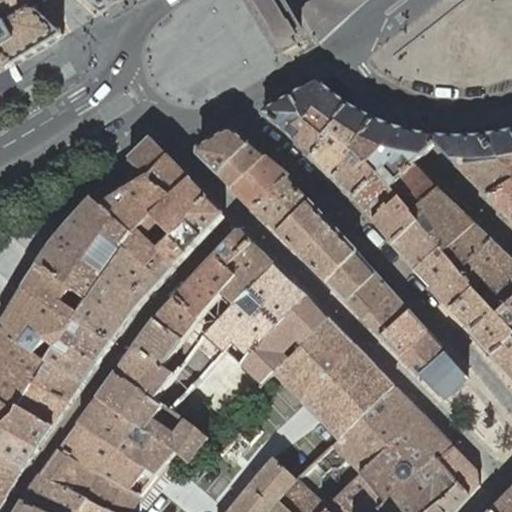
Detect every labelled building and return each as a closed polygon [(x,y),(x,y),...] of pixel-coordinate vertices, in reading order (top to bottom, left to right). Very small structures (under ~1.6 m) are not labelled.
[(0,0),(0,29),(39,10),(28,0),(0,0)] [(88,0),(104,14),(126,0),(88,0)] [(248,0),(283,58),(309,43),(283,0),(248,0)] [(0,29),(0,49),(11,70),(64,37),(65,36),(64,34),(39,10),(0,29)] [(0,76),(11,70),(0,49),(0,76)] [(306,118),(325,139),(350,105),(348,104),(332,92),(322,82),(320,80),(293,96),(306,118)] [(289,135),(312,158),(327,141),(325,139),(306,118),(293,96),(293,97),(263,114),(263,116),(289,135)] [(312,158),(334,180),(357,156),(352,152),(377,121),(375,120),(361,112),(350,105),(325,139),(327,141),(312,158)] [(357,156),(370,166),(403,130),(401,130),(388,126),(377,121),(352,152),(357,156)] [(378,176),(390,189),(416,164),(402,150),(410,142),(413,132),(407,130),(407,131),(403,130),(370,166),(377,176),(378,176)] [(416,164),(417,166),(426,156),(436,147),(429,140),(430,135),(422,133),(413,132),(410,142),(402,150),(416,164)] [(429,140),(436,147),(488,199),(511,183),(511,133),(511,132),(510,132),(486,137),(468,138),(443,138),(436,137),(436,136),(430,135),(429,140)] [(201,156),(223,177),(252,148),(236,134),(231,134),(201,150),(201,156)] [(94,200),(93,202),(137,236),(127,250),(151,269),(163,253),(178,268),(185,262),(225,219),(224,214),(170,157),(152,138),(129,161),(94,200)] [(252,148),(223,177),(237,191),(267,160),(252,148)] [(334,180),(356,202),(377,176),(370,166),(357,156),(334,180)] [(267,160),(237,191),(256,209),(252,213),(254,214),(291,180),(267,160)] [(400,202),(412,215),(439,190),(417,166),(416,164),(390,189),(401,201),(400,202)] [(376,223),(400,202),(401,201),(390,189),(378,176),(377,176),(356,202),(376,223)] [(291,180),(254,214),(279,233),(310,203),(290,184),(293,181),(291,180)] [(511,183),(488,199),(511,222),(511,183)] [(420,224),(442,250),(445,254),(476,225),(439,190),(412,215),(420,224)] [(76,321),(116,342),(141,308),(178,268),(163,253),(151,269),(127,250),(137,236),(93,202),(58,241),(56,243),(40,266),(73,291),(89,303),(80,315),(76,321)] [(376,223),(396,246),(420,224),(412,215),(400,202),(376,223)] [(359,254),(310,203),(279,233),(279,234),(329,285),(359,254)] [(396,246),(418,271),(442,250),(420,224),(396,246)] [(445,254),(457,270),(460,272),(493,241),(476,225),(445,254)] [(178,299),(201,319),(237,276),(229,267),(255,244),(245,234),(239,234),(178,299)] [(511,259),(493,241),(460,272),(475,291),(482,299),(511,271),(511,259)] [(277,267),(255,244),(229,267),(237,276),(201,319),(184,341),(165,367),(176,375),(208,337),(226,317),(277,267)] [(418,271),(434,290),(457,270),(445,254),(442,250),(418,271)] [(377,275),(359,254),(329,285),(348,304),(377,275)] [(40,266),(25,290),(74,325),(76,321),(80,315),(89,303),(73,291),(40,266)] [(290,280),(277,267),(226,317),(208,337),(176,375),(158,399),(172,410),(227,350),(290,280)] [(457,270),(434,290),(453,311),(475,291),(460,272),(457,270)] [(498,317),(511,303),(511,271),(482,299),(495,313),(498,317)] [(394,294),(377,275),(348,304),(365,320),(394,294)] [(311,299),(290,280),(227,350),(245,367),(257,354),(311,299)] [(5,322),(0,330),(46,364),(54,350),(63,344),(75,326),(74,325),(25,290),(16,304),(10,314),(5,322)] [(475,291),(453,311),(472,333),(495,313),(482,299),(475,291)] [(411,313),(394,294),(365,320),(383,339),(411,313)] [(184,341),(201,319),(178,299),(157,321),(184,341)] [(277,375),(331,320),(311,299),(257,354),(245,367),(265,387),(277,375)] [(472,333),(493,356),(511,340),(511,303),(498,317),(495,313),(472,333)] [(430,335),(411,313),(383,339),(403,359),(430,335)] [(384,375),(331,320),(277,375),(343,442),(350,435),(399,391),(384,375)] [(75,326),(63,344),(100,365),(116,342),(76,321),(74,325),(75,326)] [(184,341),(157,321),(139,347),(120,372),(158,399),(176,375),(165,367),(184,341)] [(0,330),(0,400),(17,412),(21,405),(34,386),(36,387),(50,366),(46,364),(0,330)] [(448,356),(430,335),(403,359),(422,379),(448,356)] [(511,340),(493,356),(511,377),(511,340)] [(54,350),(46,364),(50,366),(85,385),(100,365),(63,344),(54,350)] [(193,425),(245,367),(227,350),(172,410),(193,425)] [(474,385),(448,356),(422,379),(448,405),(474,385)] [(50,366),(36,387),(72,404),(85,385),(50,366)] [(193,425),(172,410),(158,399),(120,372),(100,400),(140,426),(155,436),(180,452),(177,454),(190,465),(212,439),(193,425)] [(21,405),(56,427),(72,404),(36,387),(34,386),(21,405)] [(426,417),(399,391),(350,435),(343,442),(341,444),(300,482),(281,503),(290,511),(327,511),(329,510),(426,417)] [(0,400),(0,428),(4,430),(17,412),(0,400)] [(160,475),(177,454),(180,452),(155,436),(140,426),(100,400),(82,426),(160,475)] [(17,412),(4,430),(40,449),(55,428),(56,427),(21,405),(17,412)] [(261,434),(240,413),(214,441),(216,443),(222,447),(223,446),(229,450),(243,435),(255,443),(261,434)] [(459,450),(426,417),(329,510),(331,511),(377,511),(381,510),(382,511),(425,511),(460,482),(473,495),(482,485),(479,471),(459,450)] [(142,497),(145,492),(160,475),(82,426),(63,452),(142,497)] [(0,461),(22,474),(40,449),(4,430),(0,436),(0,461)] [(43,479),(110,511),(131,511),(142,497),(63,452),(43,479)] [(0,493),(8,498),(22,474),(0,461),(0,493)] [(232,511),(235,511),(278,462),(276,461),(232,511)] [(278,462),(235,511),(290,511),(281,503),(300,482),(278,462)] [(110,511),(43,479),(26,504),(43,511),(110,511)] [(457,511),(473,495),(460,482),(425,511),(457,511)] [(511,511),(511,493),(493,511),(511,511)]
